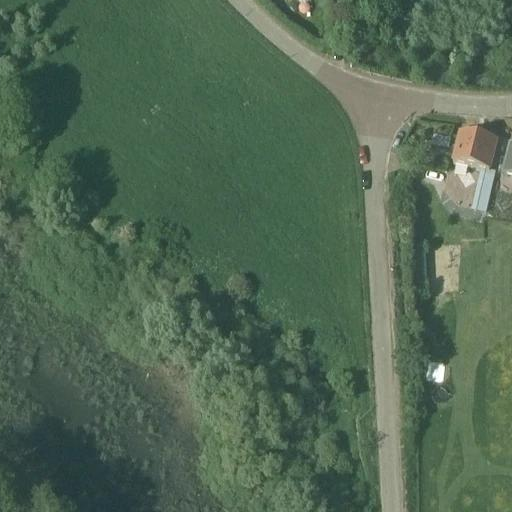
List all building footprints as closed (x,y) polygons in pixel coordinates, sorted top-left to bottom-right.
[(459,134),(453,165),(486,172),(491,173),(491,171),(498,142),(459,134)] [(452,140),(435,136),(432,148),(449,152),(452,140)] [(511,144),(509,144),(502,176),(511,178),(511,177),(511,144)] [(486,172),(481,194),(491,196),(496,172),(491,171),(491,173),(486,172)] [(414,247),(413,247),(416,296),(417,296),(426,295),(423,247),(414,247)]
